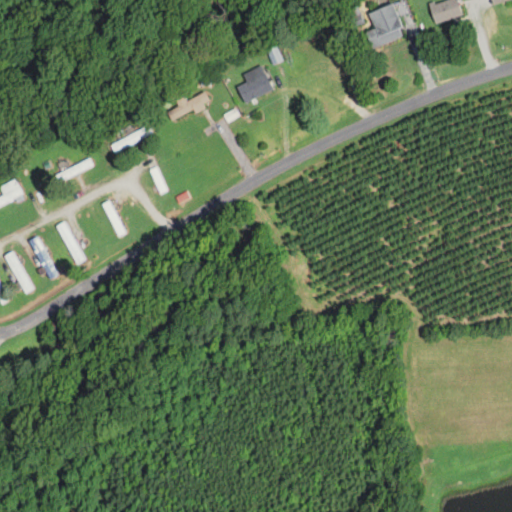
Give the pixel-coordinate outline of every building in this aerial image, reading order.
[(433,21),(462,16),(458,0),(443,0),(430,2),(433,21)] [(375,28),(365,31),(372,47),(405,34),(393,2),(369,12),(375,28)] [(274,64),(282,60),(274,42),(266,46),(274,64)] [(275,90),(267,73),(238,86),(245,103),(275,90)] [(176,100),(179,106),(168,111),(172,121),(211,104),(206,92),(187,100),(185,96),(176,100)] [(113,147),(119,156),(153,132),(148,124),(113,147)] [(150,170),(161,193),(167,190),(156,168),(150,170)] [(0,197),(0,205),(23,197),(16,180),(1,186),(5,196),(0,197)] [(101,204),(120,235),(126,231),(108,201),(101,204)] [(84,260),(66,221),(58,225),(75,264),(84,260)] [(29,242),(51,276),(58,272),(35,238),(29,242)] [(32,290),(15,251),(7,255),(24,293),(32,290)] [(90,301),(102,312),(110,303),(98,292),(90,301)]
